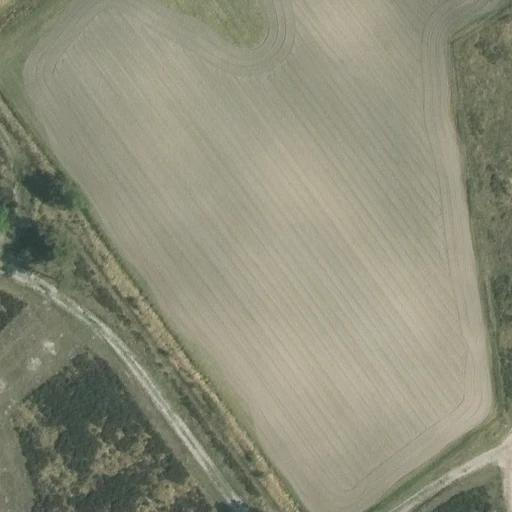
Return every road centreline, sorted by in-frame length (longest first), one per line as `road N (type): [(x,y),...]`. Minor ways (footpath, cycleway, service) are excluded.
road 1 (track): [(243,511),(100,325),(0,265)]
road 2 (track): [(511,447),(397,511)]
road 3 (track): [(0,129),(26,181),(24,212),(0,241)]
